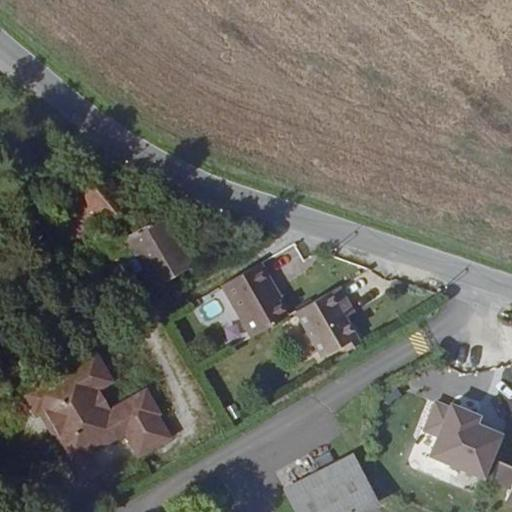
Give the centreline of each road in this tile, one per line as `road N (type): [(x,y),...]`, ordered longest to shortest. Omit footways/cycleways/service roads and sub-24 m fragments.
road 1 (unclassified): [(0,44),(96,126),(163,164),(243,198),(511,284)]
road 2 (track): [(132,511),(511,284)]
